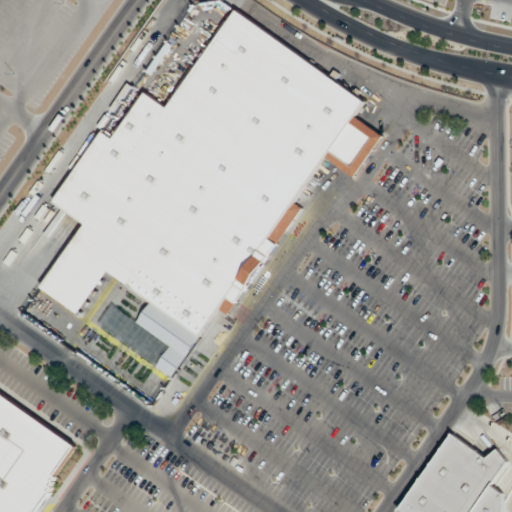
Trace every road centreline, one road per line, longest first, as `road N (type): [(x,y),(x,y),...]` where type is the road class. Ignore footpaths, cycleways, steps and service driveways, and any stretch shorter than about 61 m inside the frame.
road 1 (tertiary): [(137,0),(0,195)]
road 2 (secondary): [(306,0),(406,49),(511,76)]
road 3 (secondary): [(511,47),(430,26),(372,0)]
